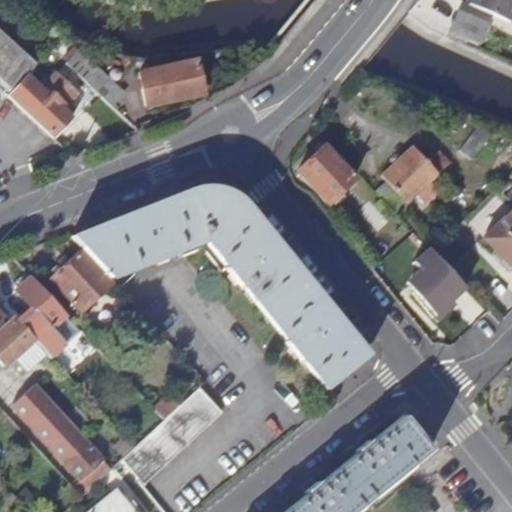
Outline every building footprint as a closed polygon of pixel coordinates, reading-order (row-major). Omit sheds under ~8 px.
[(511,0),(465,0),(511,20),(511,0)] [(449,31),(478,44),(487,24),(458,11),(449,31)] [(0,90),(6,96),(24,76),(31,69),(32,67),(0,38),(0,90)] [(65,64),(75,74),(96,48),(94,47),(82,44),(65,64)] [(145,107),(202,94),(195,62),(138,74),(145,107)] [(86,85),(110,107),(122,94),(98,72),(86,85)] [(39,90),(24,76),(6,96),(52,139),(71,119),(62,109),(76,93),(54,74),(39,90)] [(459,151),(471,159),(489,134),(477,126),(459,151)] [(327,203),(353,179),(322,146),(296,171),(314,190),(327,203)] [(380,174),(385,180),(402,199),(405,202),(414,193),(427,182),(431,179),(449,164),(437,152),(425,162),(411,146),(380,174)] [(392,208),(402,199),(385,180),(375,189),(392,208)] [(431,186),(427,182),(414,193),(418,197),(431,186)] [(132,212),(65,239),(79,252),(110,282),(199,245),(321,392),(362,359),(228,197),(213,188),(196,185),(182,190),(132,212)] [(393,211),(381,198),(374,204),(387,217),(393,211)] [(511,208),(496,225),(483,238),(511,266),(511,208)] [(430,315),(462,285),(431,252),(426,246),(411,260),(417,267),(412,272),(419,280),(407,291),(430,315)] [(80,310),(110,282),(79,252),(49,279),(80,310)] [(30,277),(25,271),(13,283),(18,288),(30,277)] [(80,330),(30,277),(18,288),(15,291),(32,309),(18,322),(48,355),(50,357),(80,330)] [(0,328),(8,321),(0,311),(0,328)] [(18,322),(13,317),(8,321),(0,328),(0,361),(5,366),(14,358),(28,373),(48,355),(18,322)] [(81,496),(110,469),(33,385),(11,405),(80,480),(73,487),(81,496)] [(135,447),(121,460),(142,485),(221,412),(198,387),(179,406),(164,420),(135,447)] [(164,420),(179,406),(169,396),(154,409),(164,420)] [(351,511),(428,450),(401,417),(368,444),(362,437),(357,441),(351,446),(357,453),(317,485),(311,478),(307,482),(300,487),(306,494),(284,511),(351,511)] [(134,511),(116,489),(87,511),(134,511)] [(431,511),(424,503),(412,511),(431,511)]
